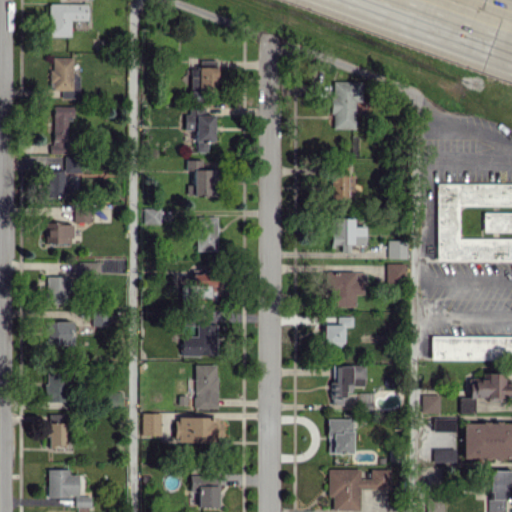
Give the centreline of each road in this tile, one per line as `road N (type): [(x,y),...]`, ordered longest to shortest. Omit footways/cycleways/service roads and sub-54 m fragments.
road 1 (residential): [(270,38),(270,511)]
road 2 (motorway): [(362,0),(485,45)]
